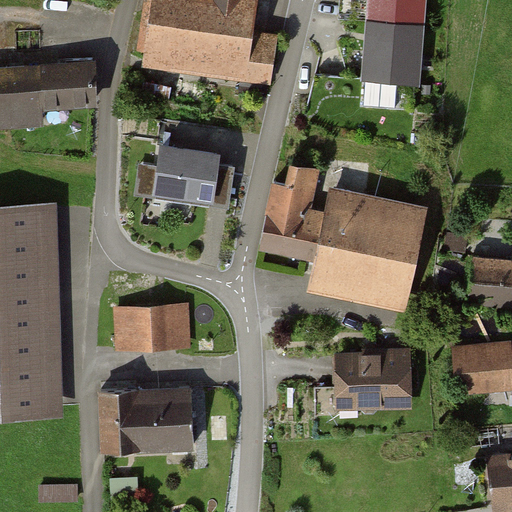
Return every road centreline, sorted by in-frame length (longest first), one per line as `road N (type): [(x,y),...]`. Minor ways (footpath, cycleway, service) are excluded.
road 1 (residential): [(129,0),(109,121),(105,214),(115,244),(143,263),(239,287)]
road 2 (residential): [(239,287),(305,0)]
road 3 (residential): [(239,287),(253,394),(248,511)]
